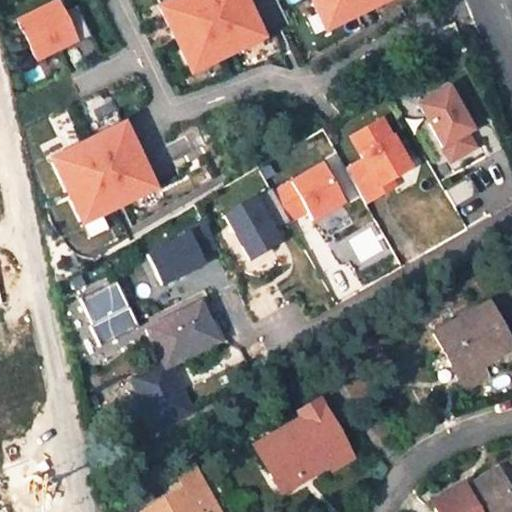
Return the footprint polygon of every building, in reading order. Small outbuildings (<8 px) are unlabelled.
[(58,0),(55,0),(19,17),(37,55),(91,30),(78,3),(63,10),(58,0)] [(246,0),(165,0),(161,2),(193,71),(264,37),(246,0)] [(314,0),(329,30),(393,0),(314,0)] [(447,90),(418,107),(450,162),(474,148),(466,134),(471,131),(447,90)] [(61,119),(45,125),(49,136),(65,129),(61,119)] [(362,160),(345,170),(365,204),(383,194),(379,187),(409,170),(379,121),(350,138),(362,160)] [(123,122),(52,156),(82,220),(153,186),(123,122)] [(33,128),(36,139),(49,136),(45,125),(33,128)] [(320,166),(272,194),(289,222),(306,212),(311,221),(341,204),(320,166)] [(269,189),(223,216),(248,259),(277,243),(272,233),(289,223),(269,189)] [(186,235),(146,255),(161,285),(202,265),(198,257),(215,248),(202,221),(183,231),(186,235)] [(128,308),(115,282),(79,299),(92,325),(128,308)] [(198,304),(145,330),(160,361),(164,369),(169,367),(190,356),(192,361),(220,347),(198,304)] [(511,348),(487,304),(432,335),(459,382),(482,368),(511,350),(511,348)] [(92,325),(90,327),(100,347),(138,328),(128,308),(92,325)] [(164,369),(160,361),(129,377),(155,431),(192,412),(169,367),(164,369)] [(465,393),(489,380),(482,368),(459,382),(465,393)] [(300,421),(269,439),(273,446),(257,456),(280,495),(303,481),(301,476),(307,472),(310,477),(328,467),(330,471),(352,458),(318,401),(297,415),(300,421)] [(269,439),(253,448),(257,456),(273,446),(269,439)] [(184,489),(145,511),(220,511),(202,478),(199,480),(194,471),(178,480),(184,489)] [(463,486),(432,503),(436,511),(504,511),(511,508),(511,496),(498,471),(475,484),(476,487),(466,492),(463,486)] [(301,476),(303,481),(310,477),(307,472),(301,476)]
